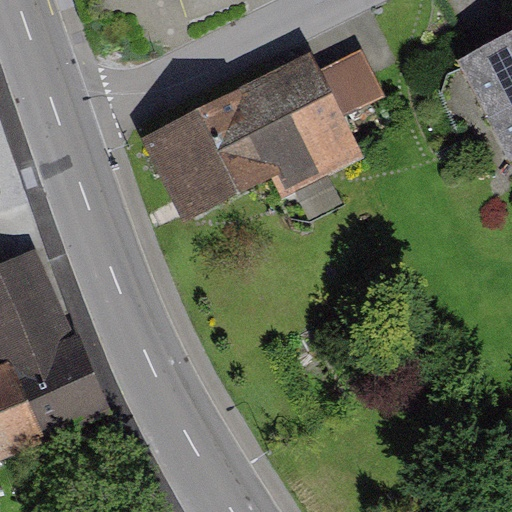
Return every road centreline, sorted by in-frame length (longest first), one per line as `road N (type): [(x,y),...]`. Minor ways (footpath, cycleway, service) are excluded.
road 1 (primary): [(235,511),(134,333),(62,130)]
road 2 (residential): [(62,130),(115,116),(346,0)]
road 3 (primary): [(62,130),(18,0)]
